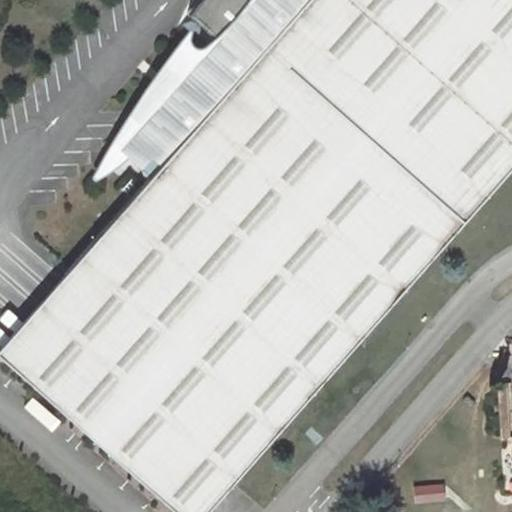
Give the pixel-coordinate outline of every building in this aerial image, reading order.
[(18,379),(174,511),(207,511),(511,155),(511,0),(190,0),(178,15),(210,43),(197,57),(192,54),(111,149),(135,170),(145,158),(155,167),(61,276),(87,299),(18,379)] [(87,299),(61,276),(0,347),(0,363),(18,379),(87,299)] [(504,382),(496,382),(499,440),(507,440),(504,382)] [(31,412),(55,433),(62,424),(39,403),(31,412)] [(440,484),(411,487),(412,502),(442,500),(440,484)]
